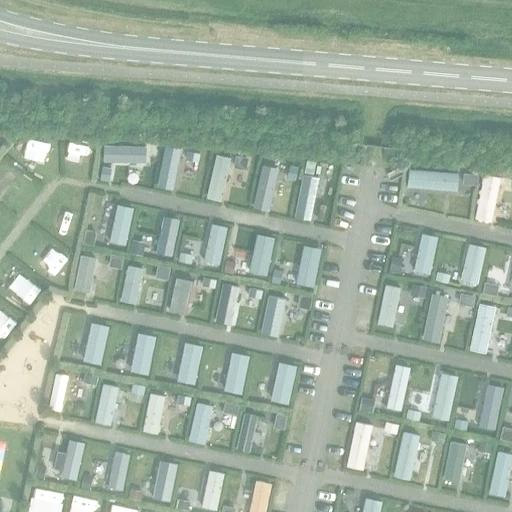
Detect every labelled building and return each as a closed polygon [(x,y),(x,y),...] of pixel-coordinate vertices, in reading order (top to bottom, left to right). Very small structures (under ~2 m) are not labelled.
[(144,159),(144,147),(108,146),(108,158),(144,159)] [(180,154),(165,150),(158,187),(173,190),(180,154)] [(231,158),(216,155),(207,198),(222,202),(231,158)] [(459,174),(409,171),(407,187),(457,191),(459,174)] [(319,178),(303,175),(295,217),(311,221),(319,178)] [(501,178),(484,175),(475,219),(492,223),(501,178)] [(254,208),(266,211),(273,181),(261,179),(254,208)] [(117,205),(110,242),(126,245),(134,208),(117,205)] [(167,218),(160,252),(172,254),(180,220),(167,218)] [(228,227),(212,224),(204,261),(220,265),(228,227)] [(414,271),(430,274),(438,237),(422,233),(414,271)] [(257,234),(249,272),(267,275),(275,237),(257,234)] [(461,281),(477,284),(486,247),(469,244),(461,281)] [(296,283),(314,287),(321,249),(304,245),(296,283)] [(96,259),(81,256),(74,290),(89,293),(96,259)] [(136,301),(142,269),(128,266),(122,299),(136,301)] [(188,279),(176,276),(168,311),(181,314),(188,279)] [(392,327),(400,288),(385,285),(378,324),(392,327)] [(216,322),(228,324),(235,289),(223,286),(216,322)] [(432,294),(422,339),(439,343),(448,297),(432,294)] [(276,336),(284,298),(269,296),(261,332),(276,336)] [(480,304),(470,350),(486,353),(495,307),(480,304)] [(109,326),(92,323),(83,361),(101,365),(109,326)] [(156,336),(138,333),(130,372),(148,375),(156,336)] [(185,342),(177,381),(195,384),(203,346),(185,342)] [(242,394),(250,356),(232,352),(224,391),(242,394)] [(271,401),(288,404),(297,366),(279,362),(271,401)] [(387,408),(401,411),(411,368),(396,364),(387,408)] [(56,373),(49,409),(61,411),(68,376),(56,373)] [(432,417),(448,421),(458,377),(442,373),(432,417)] [(111,425),(119,387),(103,384),(95,422),(111,425)] [(488,388),(480,427),(496,430),(503,391),(488,388)] [(158,434),(165,397),(150,394),(143,431),(158,434)] [(213,407),(197,403),(189,441),(204,444),(213,407)] [(237,450),(249,453),(258,416),(245,413),(237,450)] [(347,467),(363,470),(372,425),(356,422),(347,467)] [(393,477),(410,480),(420,436),(403,432),(393,477)] [(76,480),(85,443),(69,440),(61,477),(76,480)] [(459,483),(467,445),(451,442),(443,480),(459,483)] [(130,455),(115,452),(108,488),(123,491),(130,455)] [(489,494),(505,497),(511,463),(511,454),(498,452),(489,494)] [(170,500),(178,464),(165,462),(157,497),(170,500)] [(202,507),(217,510),(224,474),(209,471),(202,507)] [(265,511),(272,484),(256,480),(249,511),(265,511)] [(366,498),(362,511),(380,511),(383,501),(366,498)]
